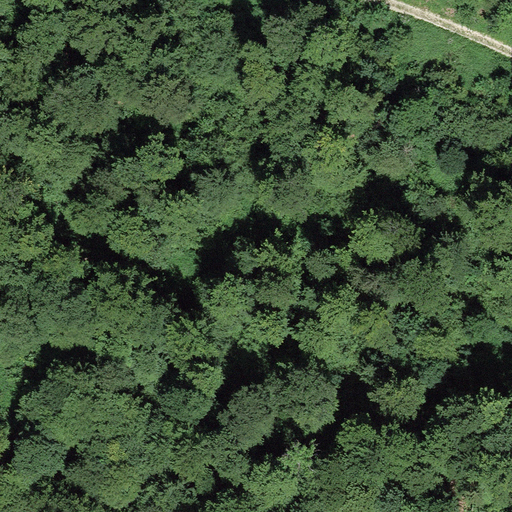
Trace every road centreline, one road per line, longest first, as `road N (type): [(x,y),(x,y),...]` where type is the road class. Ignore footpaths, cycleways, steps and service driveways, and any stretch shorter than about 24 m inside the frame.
road 1 (track): [(0,265),(246,249),(425,179),(511,187)]
road 2 (track): [(386,0),(511,51)]
